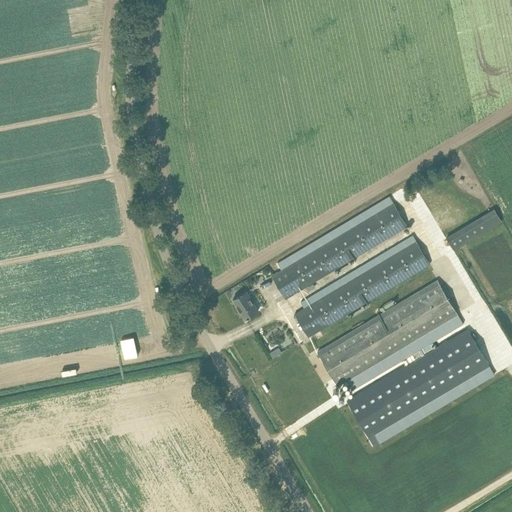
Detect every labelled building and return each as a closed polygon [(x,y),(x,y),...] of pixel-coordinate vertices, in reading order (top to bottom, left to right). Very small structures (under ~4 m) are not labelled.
[(394,201),(273,274),(288,299),(337,269),(339,272),(354,264),(353,262),(352,263),(351,261),(409,226),(394,201)] [(447,235),(456,251),(504,222),(494,206),(447,235)] [(417,240),(296,312),(310,336),(351,311),(353,314),(367,306),(366,304),(364,305),(363,304),(431,264),(417,240)] [(317,351),(338,385),(458,313),(437,278),(398,302),(396,298),(380,308),(381,311),(383,309),(383,311),(317,351)] [(233,299),(245,318),(258,310),(246,291),(233,299)] [(374,446),(380,442),(375,434),(490,365),(467,327),(436,347),(433,341),(404,359),(406,363),(346,399),(374,446)] [(267,350),(271,356),(277,353),(273,347),(267,350)]
